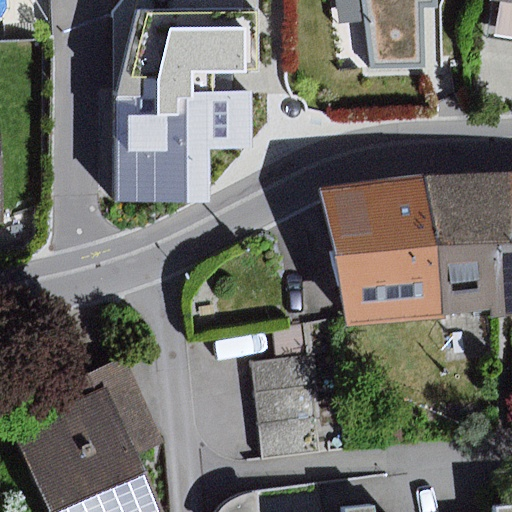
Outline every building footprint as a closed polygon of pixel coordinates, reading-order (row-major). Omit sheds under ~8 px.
[(208,0),(235,11),(239,0),(208,0)] [(363,0),(371,68),(423,66),(422,6),(435,6),(434,0),(363,0)] [(511,0),(492,0),(486,36),(511,41),(511,0)] [(258,13),(140,14),(118,94),(119,203),(212,202),(212,151),(253,151),(253,95),(211,95),(211,71),(258,71),(258,13)] [(511,174),(426,178),(444,317),(494,311),(493,244),(511,243),(511,174)] [(426,178),(322,192),(350,329),(444,317),(426,178)] [(511,243),(493,244),(494,311),(495,319),(511,317),(511,243)] [(252,364),(255,393),(313,386),(306,328),(271,332),(275,361),(252,364)] [(47,418),(14,432),(50,511),(163,511),(138,454),(165,442),(126,357),(37,397),(47,418)] [(313,386),(255,393),(257,406),(263,459),(321,452),(313,386)] [(215,511),(264,511),(262,489),(213,495),(215,511)]
